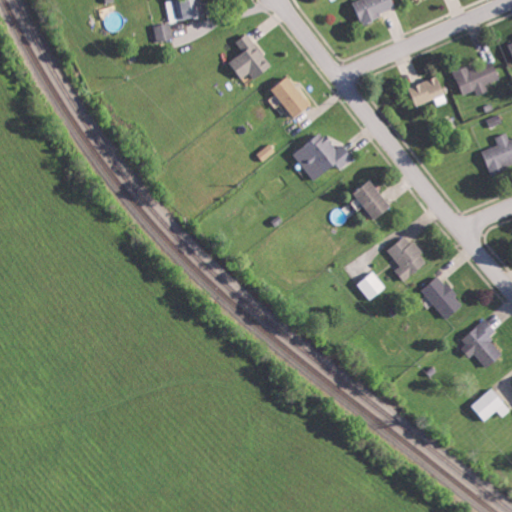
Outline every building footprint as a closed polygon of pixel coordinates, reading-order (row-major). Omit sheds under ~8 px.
[(172,22),(207,14),(204,0),(172,0),(167,1),(172,22)] [(398,7),(395,0),(356,0),(354,1),(364,23),(398,7)] [(155,26),(159,42),(175,38),(170,21),(155,26)] [(257,79),(275,63),(247,33),(237,43),(244,50),(231,62),(244,77),(250,72),(257,79)] [(502,78),(493,58),(456,74),(465,94),(477,89),(479,95),(490,90),(487,84),(502,78)] [(313,105),(291,75),(274,87),(296,118),(313,105)] [(295,152),(315,180),(338,163),(341,168),(355,157),(344,143),(337,148),(324,130),(295,152)] [(496,137),(499,144),(483,150),(493,173),(511,165),(511,138),(511,139),(508,132),(496,137)] [(377,219),(394,205),(373,179),(356,193),(377,219)] [(402,265),(397,270),(407,281),(430,259),(406,235),(389,251),(402,265)] [(423,290),(449,318),(464,303),(438,276),(423,290)] [(460,344),(472,356),(476,353),(489,367),(505,353),(490,337),(498,330),(487,318),(460,344)] [(505,416),(511,409),(511,408),(493,387),(472,406),(486,422),(499,410),(505,416)]
